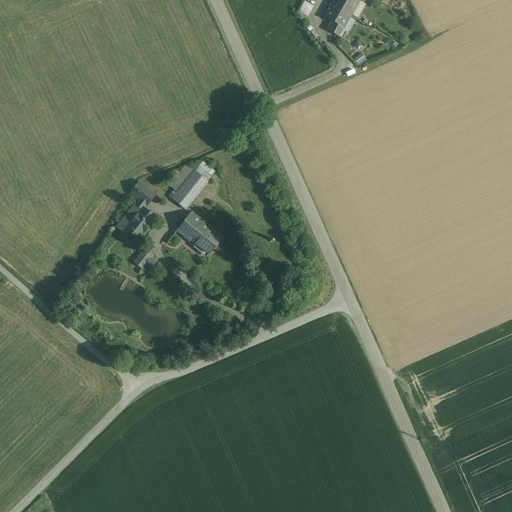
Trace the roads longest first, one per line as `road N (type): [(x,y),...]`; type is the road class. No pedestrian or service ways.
road 1 (unclassified): [(217,0),(350,297)]
road 2 (unclassified): [(134,395),(350,297)]
road 3 (unclassified): [(350,297),(446,511)]
road 4 (unclassified): [(0,268),(118,371),(134,395)]
road 5 (unclassified): [(18,511),(134,395)]
